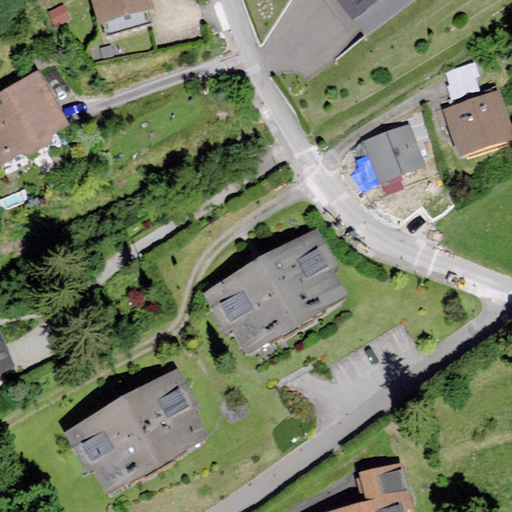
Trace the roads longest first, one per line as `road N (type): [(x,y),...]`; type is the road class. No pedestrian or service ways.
road 1 (unclassified): [(511,289),(400,249),(357,221),(295,138),(229,0)]
road 2 (residential): [(511,297),(225,511)]
